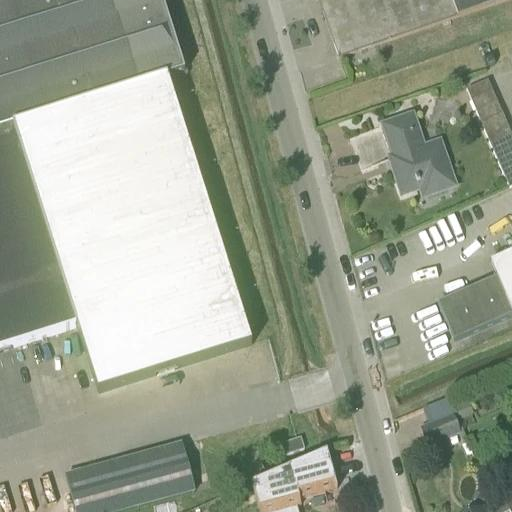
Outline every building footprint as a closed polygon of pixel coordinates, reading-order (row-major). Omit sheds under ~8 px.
[(0,0),(0,355),(17,350),(76,331),(97,396),(251,348),(166,82),(184,76),(175,47),(183,45),(180,36),(172,38),(171,35),(160,0),(0,0)] [(316,0),(337,60),(510,0),(316,0)] [(511,140),(487,83),(466,92),(508,190),(511,188),(511,140)] [(421,151),(410,120),(382,130),(397,172),(393,173),(401,196),(420,190),(419,185),(431,181),(432,185),(440,191),(447,189),(450,180),(437,145),(421,151)] [(511,255),(489,265),(496,281),(437,306),(453,344),(511,318),(511,255)] [(466,441),(461,429),(462,428),(450,399),(425,410),(431,425),(419,430),(426,450),(458,436),(461,443),(466,441)] [(296,442),(280,447),(284,458),(303,452),(300,440),(296,442)] [(65,481),(73,511),(139,511),(195,496),(182,449),(181,447),(65,481)] [(287,470),(250,487),(256,511),(285,511),(301,508),(299,502),(338,492),(331,471),(325,452),(287,470)] [(252,482),(265,478),(257,454),(244,458),(252,482)] [(482,511),(491,507),(484,490),(474,495),(481,511),(478,511),(482,511)]
